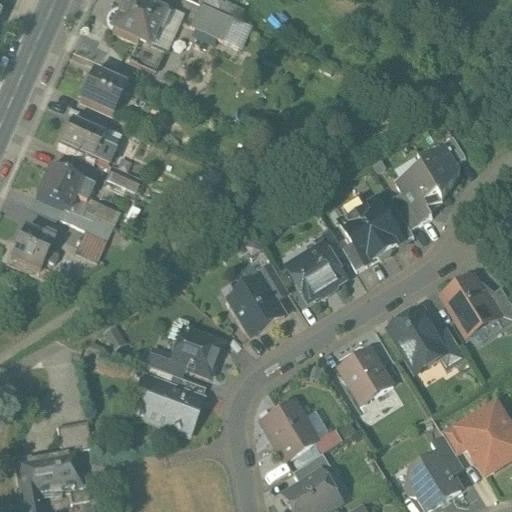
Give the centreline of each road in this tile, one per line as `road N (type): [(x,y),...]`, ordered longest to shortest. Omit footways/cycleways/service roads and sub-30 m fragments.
road 1 (residential): [(436,266),(252,382),(234,420),(248,511)]
road 2 (secondary): [(0,123),(54,0)]
road 3 (residential): [(511,170),(479,193),(436,266)]
